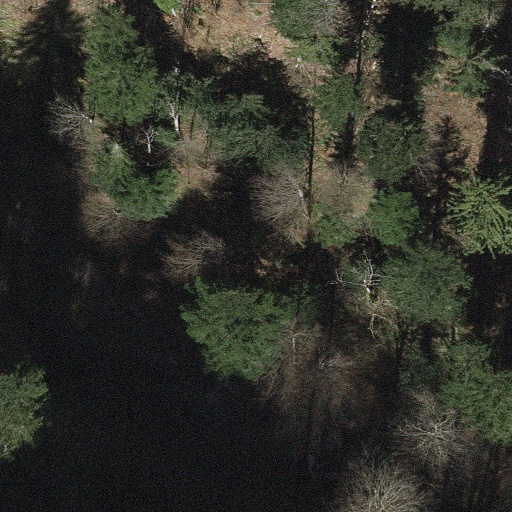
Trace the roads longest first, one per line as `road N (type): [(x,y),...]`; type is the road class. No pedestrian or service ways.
road 1 (track): [(386,407),(254,374),(211,353)]
road 2 (track): [(511,444),(468,438),(386,407)]
